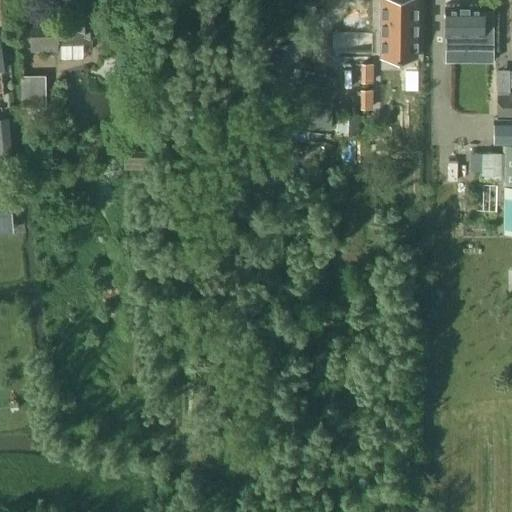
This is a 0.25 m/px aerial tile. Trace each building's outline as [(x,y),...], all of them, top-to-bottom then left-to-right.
[(96,26),(96,0),(71,0),(72,23),(57,23),(58,27),(32,27),(32,51),(57,50),(57,43),(93,42),(93,37),(96,37),(95,26),(96,26)] [(417,0),(381,0),(381,55),(417,55),(418,40),(417,0)] [(485,5),(447,5),(447,35),(447,47),(493,48),(493,9),(485,9),(485,5)] [(498,69),(498,92),(510,92),(510,69),(498,69)] [(46,107),(46,75),(21,75),(21,107),(46,107)] [(511,91),(510,92),(498,92),(498,116),(511,115),(511,91)] [(338,113),(337,133),(360,134),(360,114),(338,113)] [(0,170),(11,169),(7,118),(0,118),(0,170)] [(511,118),(494,118),(494,144),(511,143),(511,118)] [(481,152),(470,152),(470,171),(481,171),(481,177),(502,177),(503,186),(504,232),(511,232),(511,144),(502,145),(502,153),(481,153),(481,152)] [(152,155),(124,155),(124,169),(152,169),(152,155)] [(10,199),(0,200),(0,230),(13,229),(10,199)]
